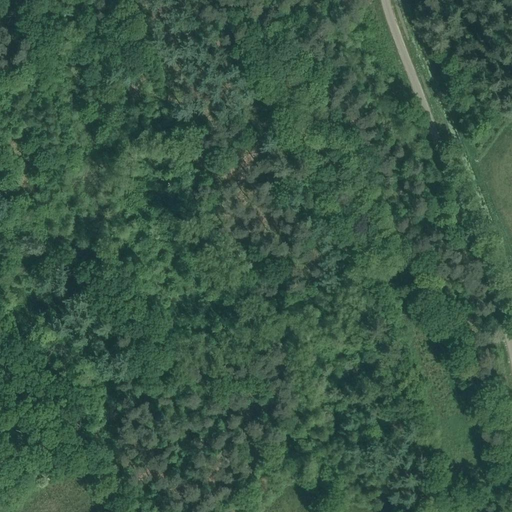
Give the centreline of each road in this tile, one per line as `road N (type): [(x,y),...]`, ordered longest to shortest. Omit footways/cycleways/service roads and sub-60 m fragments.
road 1 (track): [(197,0),(278,114),(374,307),(403,376),(427,488),(511,505)]
road 2 (unclassified): [(511,348),(388,0)]
